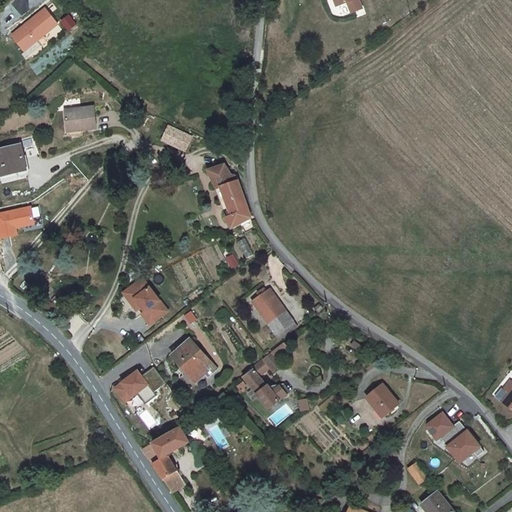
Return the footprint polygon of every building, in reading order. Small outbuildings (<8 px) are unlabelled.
[(363,0),(336,0),(343,11),(346,9),(356,24),(363,19),(369,29),(378,23),(363,0)] [(46,9),(11,35),(24,51),(58,25),(46,9)] [(346,9),(343,11),(353,26),(356,24),(346,9)] [(66,130),(95,128),(93,106),(64,109),(66,130)] [(22,145),(0,148),(0,176),(1,180),(16,177),(15,173),(26,171),(22,145)] [(225,200),(243,195),(240,186),(238,181),(236,179),(235,178),(233,178),(231,178),(225,166),(209,170),(217,190),(221,188),(225,200)] [(221,188),(217,190),(222,202),(225,200),(221,188)] [(231,216),(227,217),(226,218),(232,229),(251,218),(247,207),(243,195),(225,200),(231,216)] [(225,200),(222,202),(227,217),(231,216),(225,200)] [(30,207),(0,214),(0,234),(1,240),(18,235),(16,229),(35,224),(30,207)] [(143,276),(131,286),(138,295),(131,299),(137,308),(144,303),(147,308),(142,312),(150,323),(168,310),(143,276)] [(131,286),(124,290),(131,299),(138,295),(131,286)] [(293,322),(269,290),(252,303),(276,335),(293,322)] [(191,337),(172,354),(181,365),(186,360),(197,373),(212,361),(191,337)] [(264,357),(251,368),(252,369),(243,376),(270,409),(289,393),(282,385),(275,387),(274,385),(270,387),(267,384),(266,386),(257,375),(270,365),(272,368),(281,362),(272,351),(264,357)] [(196,383),(202,378),(197,373),(186,360),(181,365),(196,383)] [(212,361),(197,373),(202,378),(208,373),(210,375),(218,368),(212,361)] [(139,369),(115,387),(126,401),(138,392),(146,403),(157,394),(155,391),(167,381),(155,365),(143,374),(139,369)] [(511,381),(506,387),(511,391),(503,401),(511,408),(511,381)] [(400,405),(387,384),(368,397),(383,417),(400,405)] [(503,401),(511,391),(506,387),(506,386),(497,397),(503,401)] [(307,399),(300,401),(303,411),(310,409),(307,399)] [(444,413),(430,424),(429,428),(438,439),(441,437),(461,462),(475,451),(479,456),(485,451),(469,431),(466,433),(457,423),(454,426),(444,413)] [(461,421),(457,423),(466,433),(469,431),(461,421)] [(181,427),(143,448),(164,478),(177,470),(167,454),(189,442),(181,427)] [(416,480),(424,473),(416,464),(408,470),(416,480)] [(185,483),(177,470),(164,478),(173,491),(185,483)] [(459,511),(440,490),(425,503),(432,511),(459,511)]
